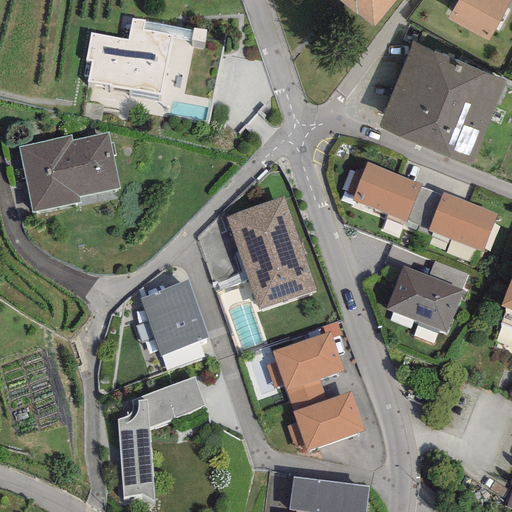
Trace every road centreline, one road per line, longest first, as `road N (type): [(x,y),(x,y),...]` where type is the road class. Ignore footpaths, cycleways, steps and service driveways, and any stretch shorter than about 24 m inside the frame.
road 1 (residential): [(397,494),(260,465),(181,241)]
road 2 (unclassified): [(300,136),(396,442),(397,494)]
road 3 (residential): [(511,192),(365,135),(300,136)]
road 4 (residential): [(413,0),(300,136)]
road 5 (residential): [(115,289),(37,261),(14,235),(0,183)]
road 6 (residential): [(181,241),(300,136)]
road 7 (unclassified): [(253,0),(300,136)]
